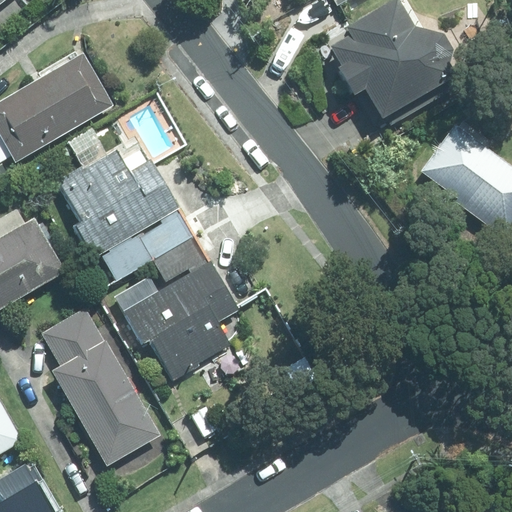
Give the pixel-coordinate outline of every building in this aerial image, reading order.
[(357,96),(377,132),(401,118),(404,117),(407,114),(409,117),(465,85),(439,39),(408,32),(391,3),(339,33),(343,40),(326,50),(338,71),(332,75),(347,101),(357,96)] [(10,166),(111,107),(80,54),(0,101),(0,162),(6,159),(10,166)] [(511,224),(511,172),(449,128),(415,175),(452,202),(450,204),(501,240),(511,224)] [(70,228),(89,261),(106,252),(107,254),(99,258),(112,281),(149,260),(191,235),(176,210),(147,161),(126,174),(113,151),(104,156),(97,143),(71,159),(77,169),(52,183),(76,224),(70,228)] [(0,309),(61,275),(29,220),(0,236),(0,309)] [(511,229),(503,241),(511,247),(511,229)] [(191,235),(149,260),(163,284),(185,271),(187,274),(119,314),(139,348),(146,343),(169,382),(229,346),(216,324),(236,312),(191,235)] [(155,438),(81,310),(37,335),(56,369),(46,374),(102,470),(155,438)] [(188,417),(200,438),(216,430),(203,408),(188,417)] [(0,453),(19,442),(0,411),(0,453)] [(0,511),(57,511),(37,477),(0,498),(0,511)]
